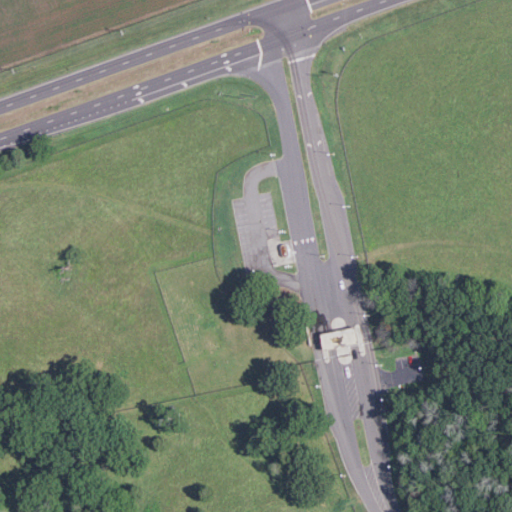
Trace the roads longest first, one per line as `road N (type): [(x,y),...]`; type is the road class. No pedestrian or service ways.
road 1 (primary): [(0,140),(389,0)]
road 2 (primary): [(304,0),(0,108)]
